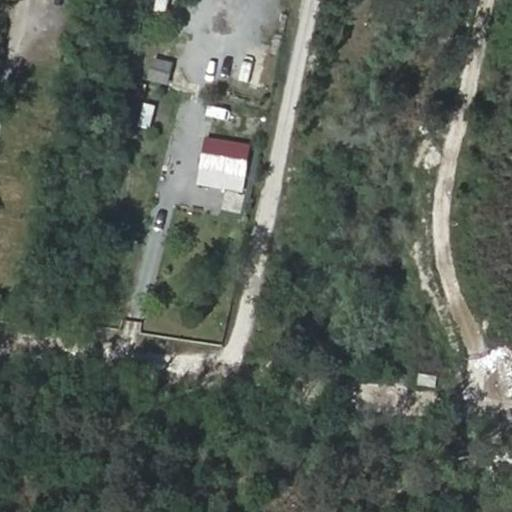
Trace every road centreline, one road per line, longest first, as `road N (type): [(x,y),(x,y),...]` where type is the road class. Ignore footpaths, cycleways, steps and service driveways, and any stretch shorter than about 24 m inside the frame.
road 1 (unclassified): [(505,414),(0,341)]
road 2 (track): [(511,415),(474,340),(447,247),(459,136),(493,0)]
